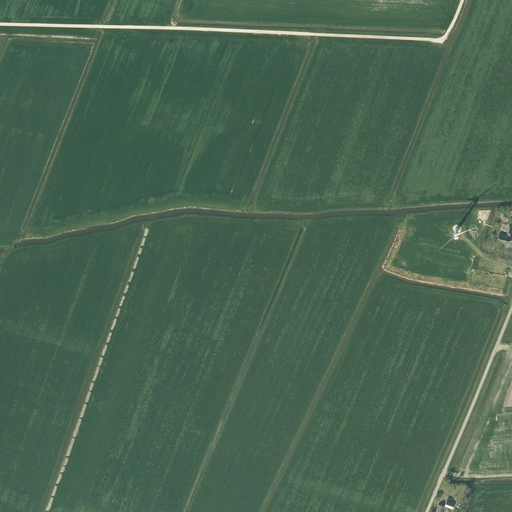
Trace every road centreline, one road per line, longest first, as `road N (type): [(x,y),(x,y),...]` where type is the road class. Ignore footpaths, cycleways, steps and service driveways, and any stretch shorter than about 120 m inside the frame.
road 1 (track): [(0,24),(442,40),(462,0)]
road 2 (unclassified): [(427,511),(511,309)]
